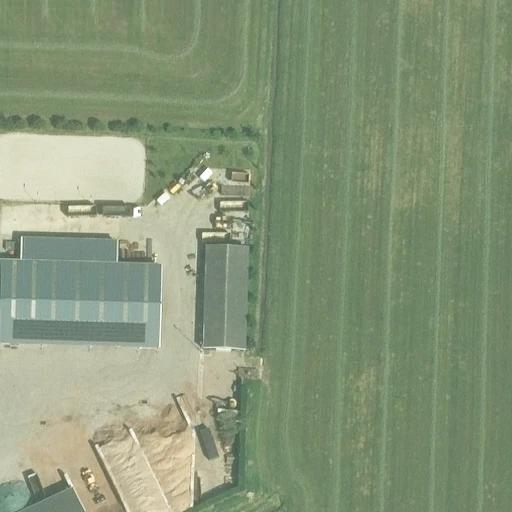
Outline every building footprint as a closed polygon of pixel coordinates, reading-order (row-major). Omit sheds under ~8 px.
[(236,144),(236,163),(256,164),(256,144),(236,144)] [(211,164),(210,147),(191,148),(192,165),(211,164)] [(109,224),(109,234),(132,233),(131,223),(109,224)] [(246,354),(248,251),(206,249),(204,352),(246,354)] [(0,347),(158,353),(161,269),(0,263),(0,347)] [(81,511),(72,492),(28,511),(81,511)]
